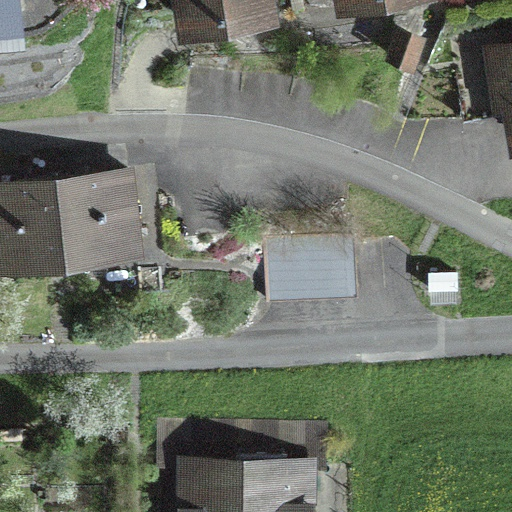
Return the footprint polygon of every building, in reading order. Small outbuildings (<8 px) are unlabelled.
[(0,0),(0,13),(20,11),(18,0),(0,0)] [(183,0),(186,20),(266,7),(264,0),(183,0)] [(511,47),(456,56),(463,118),(511,110),(511,47)] [(126,169),(56,177),(65,254),(134,246),(126,169)] [(0,183),(0,261),(65,254),(56,177),(0,183)] [(295,234),(263,236),(266,292),(298,290),(295,234)] [(426,269),(426,284),(454,284),(454,269),(426,269)] [(180,493),(179,511),(294,511),(295,510),(291,510),(292,461),(188,460),(188,493),(180,493)]
